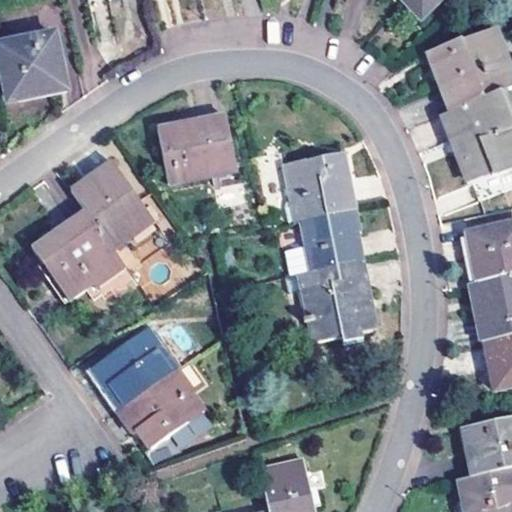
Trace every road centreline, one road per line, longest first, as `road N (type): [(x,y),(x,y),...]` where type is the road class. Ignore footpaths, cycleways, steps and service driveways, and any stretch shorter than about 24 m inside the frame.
road 1 (residential): [(374,511),(415,391),(424,298),(399,166),(356,98),(278,62),(195,67),(136,90),(0,186)]
road 2 (residential): [(0,306),(108,467)]
